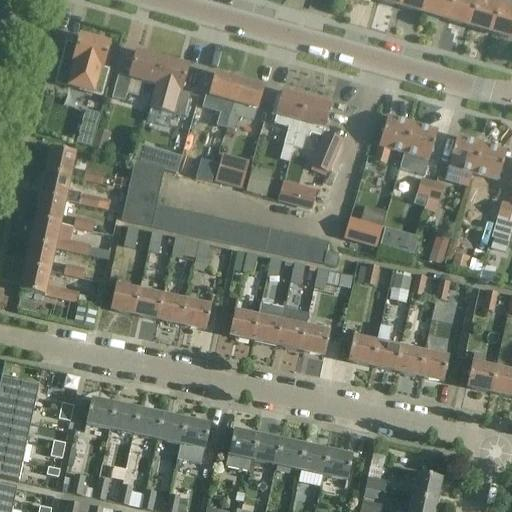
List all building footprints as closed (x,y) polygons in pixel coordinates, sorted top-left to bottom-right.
[(379,0),(379,2),(401,9),(403,0),(379,0)] [(403,0),(401,9),(424,15),(428,0),(403,0)] [(428,0),(424,15),(447,22),(453,0),(428,0)] [(476,0),(453,0),(447,22),(470,28),(478,0),(476,0)] [(492,35),(500,7),(499,6),(500,0),(490,0),(489,4),(478,0),(470,28),(492,35)] [(511,10),(500,7),(492,35),(511,40),(511,10)] [(72,62),(65,89),(101,99),(109,71),(102,69),(108,45),(79,37),(76,46),(72,62)] [(154,86),(162,60),(136,53),(129,78),(118,75),(111,100),(123,104),(126,94),(137,97),(141,82),(154,86)] [(155,86),(149,109),(172,116),(171,117),(184,121),(186,115),(191,95),(180,92),(187,67),(162,60),(154,86),(155,86)] [(223,136),(225,130),(240,82),(215,75),(209,97),(225,102),(215,133),(223,136)] [(240,82),(225,130),(234,133),(238,119),(253,123),(256,111),(257,107),(263,88),(240,82)] [(292,148),(306,100),(282,93),(274,124),(288,128),(283,146),(280,157),(289,160),(292,148)] [(200,123),(202,123),(209,102),(198,99),(184,142),(193,145),(200,123)] [(306,100),(292,148),(302,151),(306,134),(321,138),(323,129),(330,107),(306,100)] [(85,111),(76,145),(90,149),(99,115),(85,111)] [(404,154),(412,126),(387,119),(378,146),(373,162),(385,166),(390,150),(404,154)] [(412,126),(404,154),(429,161),(437,133),(412,126)] [(327,173),(341,141),(325,135),(311,167),(327,173)] [(91,150),(101,153),(104,141),(95,138),(91,150)] [(447,168),(472,175),(481,146),(456,139),(447,168)] [(506,153),(481,146),(472,175),(497,182),(506,153)] [(45,174),(69,179),(74,155),(50,150),(45,174)] [(163,156),(159,169),(163,171),(176,175),(180,162),(163,156)] [(222,156),(214,184),(241,192),(249,164),(222,156)] [(133,164),(128,188),(158,195),(163,171),(159,169),(158,170),(133,164)] [(251,169),(245,193),(265,199),(271,174),(251,169)] [(85,172),(82,183),(101,187),(102,185),(110,187),(112,178),(85,172)] [(368,180),(380,184),(383,176),(370,172),(368,180)] [(96,210),(107,212),(109,203),(98,201),(98,200),(80,196),(80,195),(66,192),(69,179),(45,174),(40,198),(63,203),(96,210)] [(427,199),(432,184),(421,180),(416,196),(427,199)] [(283,183),(278,203),(311,212),(316,192),(283,183)] [(444,187),(432,184),(427,199),(439,203),(444,187)] [(155,207),(158,195),(128,188),(121,222),(163,231),(167,210),(155,207)] [(58,226),(58,225),(63,203),(40,198),(34,221),(58,226)] [(490,200),(484,222),(494,226),(501,203),(490,200)] [(511,205),(511,206),(501,203),(494,226),(491,239),(508,244),(511,231),(511,205)] [(179,212),(167,210),(163,231),(174,234),(179,212)] [(190,214),(179,212),(174,234),(185,236),(190,214)] [(201,217),(190,214),(185,236),(197,238),(201,217)] [(208,241),(213,219),(201,217),(197,238),(208,241)] [(73,228),(73,231),(92,234),(94,224),(75,219),(73,228)] [(213,219),(208,241),(220,243),(224,222),(213,219)] [(29,245),(53,250),(107,262),(109,252),(70,242),(73,231),(73,228),(58,225),(58,226),(34,221),(29,245)] [(349,221),(343,240),(375,249),(380,230),(349,221)] [(231,246),(236,224),(224,222),(220,243),(231,246)] [(242,248),(247,227),(236,224),(231,246),(242,248)] [(254,251),(259,229),(247,227),(242,248),(254,251)] [(137,231),(127,229),(123,248),(133,250),(137,231)] [(265,253),(270,232),(259,229),(254,251),(265,253)] [(384,229),(379,248),(403,254),(408,236),(384,229)] [(277,256),(281,234),(270,232),(265,253),(277,256)] [(161,237),(151,234),(147,253),(157,256),(161,237)] [(288,258),(293,237),(281,234),(277,256),(288,258)] [(300,261),(304,239),(293,237),(288,258),(300,261)] [(181,261),(184,242),(174,239),(170,259),(181,261)] [(311,263),(316,242),(304,239),(300,261),(311,263)] [(328,244),(316,242),(311,263),(334,268),(337,257),(325,254),(328,244)] [(29,245),(24,269),(48,274),(53,250),(29,245)] [(203,274),(204,266),(208,247),(198,245),(194,264),(193,272),(203,274)] [(255,262),(269,265),(270,260),(237,253),(233,272),(252,276),(255,262)] [(270,260),(269,265),(266,279),(276,281),(280,262),(270,260)] [(303,267),(293,265),(289,284),(299,286),(303,267)] [(64,266),(62,277),(82,281),(83,274),(84,270),(64,266)] [(364,285),(373,287),(378,269),(368,266),(364,285)] [(45,288),(48,274),(24,269),(19,293),(76,305),(78,295),(45,288)] [(339,276),(327,273),(327,272),(317,270),(313,289),(323,291),(325,283),(337,285),(339,276)] [(391,277),(388,291),(390,292),(388,301),(405,305),(410,280),(409,280),(394,276),(393,276),(393,277),(391,277)] [(421,298),(425,279),(415,277),(411,296),(421,298)] [(449,284),(439,282),(435,301),(445,303),(449,284)] [(133,317),(138,293),(115,287),(109,312),(133,317)] [(482,311),(492,313),(497,295),(486,292),(482,311)] [(138,293),(133,317),(157,322),(162,298),(138,293)] [(162,298),(157,322),(181,327),(186,303),(162,298)] [(186,303),(181,327),(204,333),(210,308),(186,303)] [(75,315),(73,325),(92,329),(96,309),(77,305),(75,315)] [(257,319),(252,343),(275,348),(284,311),(260,305),(257,319)] [(284,311),(275,348),(299,353),(305,329),(307,316),(284,311)] [(252,343),(257,319),(233,313),(228,338),(252,343)] [(371,369),(394,374),(400,349),(386,347),(390,330),(379,328),(376,344),(371,369)] [(305,329),(299,353),(323,358),(328,334),(305,329)] [(371,369),(376,344),(352,339),(347,363),(371,369)] [(394,374),(418,379),(423,355),(400,349),(394,374)] [(474,354),(472,365),(471,365),(465,389),(489,395),(495,370),(482,367),(484,357),(474,354)] [(447,360),(423,355),(418,379),(442,384),(447,360)] [(511,373),(495,370),(489,395),(511,399),(511,373)] [(0,382),(0,400),(33,407),(36,394),(37,388),(36,387),(33,387),(30,386),(1,380),(0,382)] [(0,420),(29,426),(33,407),(0,400),(0,420)] [(90,402),(86,421),(85,427),(108,432),(114,407),(90,402)] [(61,405),(59,413),(71,415),(73,408),(61,405)] [(138,412),(114,407),(108,432),(132,437),(138,412)] [(161,417),(138,412),(132,437),(156,442),(161,417)] [(59,413),(58,421),(70,423),(71,415),(59,413)] [(185,422),(161,417),(156,442),(179,447),(180,447),(185,422)] [(0,420),(0,439),(25,445),(29,426),(0,420)] [(209,428),(185,422),(180,447),(179,447),(174,471),(178,472),(179,469),(181,470),(182,462),(201,466),(209,428)] [(232,433),(227,457),(225,468),(249,474),(252,463),(251,462),(256,438),(232,433)] [(275,468),(280,443),(256,438),(251,462),(252,463),(275,468)] [(0,458),(20,463),(25,445),(0,439),(0,458)] [(76,442),(72,462),(82,464),(86,444),(76,442)] [(53,443),(51,451),(63,453),(65,445),(53,443)] [(280,443),(275,468),(298,473),(304,448),(280,443)] [(304,448),(298,473),(322,478),(327,453),(304,448)] [(51,451),(49,459),(61,461),(63,453),(51,451)] [(372,452),(365,489),(377,492),(377,493),(383,494),(386,483),(379,481),(382,468),(389,470),(392,457),(372,452)] [(327,453),(322,478),(346,483),(351,458),(327,453)] [(0,479),(16,483),(20,463),(0,458),(0,479)] [(47,469),(45,477),(57,480),(59,472),(47,469)] [(411,499),(435,504),(440,481),(416,475),(411,499)] [(93,501),(95,492),(83,489),(85,480),(74,477),(71,489),(63,487),(61,494),(93,501)] [(97,482),(95,492),(93,501),(105,503),(109,484),(97,482)] [(0,508),(11,511),(15,490),(0,487),(0,508)] [(132,490),(121,488),(117,506),(128,508),(132,490)] [(365,489),(363,498),(375,500),(377,493),(377,492),(365,489)] [(141,511),(146,511),(151,511),(156,495),(145,492),(141,511)] [(236,494),(234,503),(242,504),(244,496),(236,494)] [(177,511),(180,500),(168,497),(165,511),(177,511)] [(408,511),(433,511),(435,504),(411,499),(408,511)] [(66,511),(92,511),(93,509),(68,503),(66,511)] [(362,503),(360,511),(379,511),(381,507),(362,503)]
